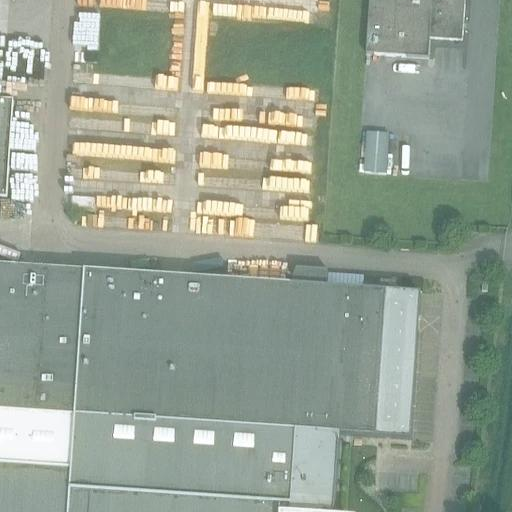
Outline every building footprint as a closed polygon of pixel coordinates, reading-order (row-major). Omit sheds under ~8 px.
[(370,0),(366,56),(429,60),(430,40),(463,43),(465,0),(370,0)] [(21,89),(49,89),(49,76),(21,76),(21,89)] [(0,199),(7,200),(14,102),(0,100),(0,199)] [(405,126),(383,125),(381,167),(404,168),(405,126)] [(407,126),(407,148),(424,148),(425,127),(407,126)] [(292,286),(0,266),(0,413),(75,418),(74,444),(339,462),(341,437),(412,442),(421,295),(327,289),(328,273),(297,271),(292,286)] [(335,511),(339,462),(74,444),(72,472),(0,466),(0,511),(335,511)]
